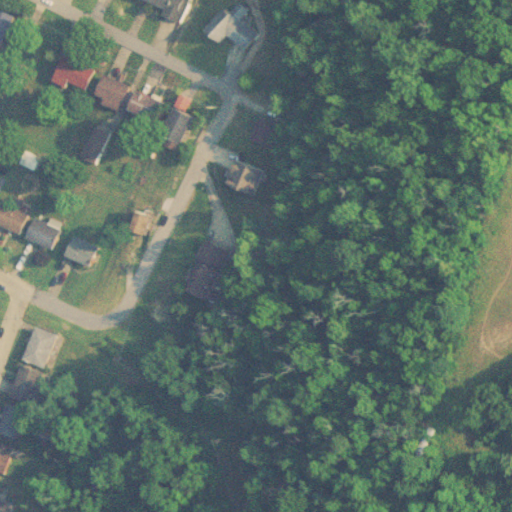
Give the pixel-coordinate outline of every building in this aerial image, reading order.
[(145,0),(186,19),(195,0),(145,0)] [(246,19),(254,9),(245,3),(238,12),(230,6),(212,30),(228,42),(232,36),(251,49),(264,32),(246,19)] [(0,57),(2,58),(18,15),(0,7),(0,57)] [(60,82),(96,88),(100,63),(64,58),(60,82)] [(100,99),(124,111),(136,86),(111,74),(100,99)] [(170,102),(143,90),(134,110),(161,123),(170,102)] [(200,114),(191,111),(196,98),(185,94),(169,136),(189,144),(200,114)] [(286,128),(263,119),(256,138),(278,147),(286,128)] [(259,195),(270,171),(244,159),(233,184),(259,195)] [(35,214),(7,202),(0,217),(0,222),(26,234),(35,214)] [(136,230),(151,235),(156,214),(141,210),(136,230)] [(67,228),(41,216),(32,237),(58,249),(67,228)] [(96,265),(104,245),(78,235),(70,255),(96,265)] [(237,250),(211,238),(189,289),(215,300),(237,250)] [(63,334),(41,326),(29,359),(51,367),(63,334)] [(49,371),(27,364),(17,396),(39,403),(49,371)] [(33,410),(13,402),(2,431),(22,439),(33,410)] [(0,471),(10,474),(19,446),(0,440),(0,471)] [(5,485),(0,483),(0,511),(14,511),(18,503),(1,497),(5,485)]
